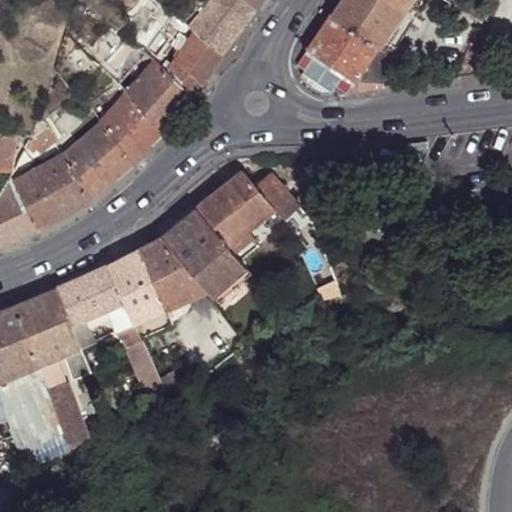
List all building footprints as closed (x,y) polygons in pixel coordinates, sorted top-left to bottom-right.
[(208,0),(188,25),(194,30),(222,53),(257,4),(251,0),(208,0)] [(339,0),(331,13),(379,44),(408,2),(421,11),(427,0),(339,0)] [(379,44),(385,49),(391,52),(421,11),(408,2),(379,44)] [(379,44),(331,13),(307,49),(305,52),(365,91),(384,89),(385,49),(379,44)] [(165,71),(192,96),(222,53),(194,30),(165,71)] [(178,35),(171,45),(175,49),(183,39),(178,35)] [(365,91),(305,52),(297,64),(304,70),(302,73),(305,81),(311,88),(318,91),(324,93),(331,92),(334,89),(342,94),(365,91)] [(125,92),(162,130),(192,96),(165,71),(159,65),(153,60),(125,92)] [(97,121),(129,164),(162,130),(125,92),(97,121)] [(41,111),(32,135),(35,136),(31,143),(38,152),(56,140),(41,111)] [(97,121),(64,155),(86,200),(129,164),(97,121)] [(16,135),(0,133),(0,167),(10,169),(14,146),(16,135)] [(16,135),(14,146),(27,149),(31,143),(35,136),(32,135),(16,135)] [(61,215),(37,169),(27,149),(8,178),(10,182),(36,230),(61,215)] [(64,155),(37,169),(61,215),(86,200),(64,155)] [(195,207),(227,247),(241,236),(274,210),(253,184),(241,170),(195,207)] [(253,184),(274,210),(287,226),(293,221),(288,215),(298,207),(268,171),(253,184)] [(0,189),(0,245),(36,230),(10,182),(8,178),(0,189)] [(367,219),(361,203),(341,210),(348,228),(367,219)] [(211,297),(246,269),(240,262),(227,247),(195,207),(159,237),(191,274),(206,291),(211,297)] [(315,233),(310,223),(301,225),(306,237),(315,233)] [(241,236),(227,247),(240,262),(254,251),(241,236)] [(191,274),(159,237),(138,248),(163,308),(167,307),(206,291),(191,274)] [(315,273),(329,291),(340,289),(319,243),(306,249),(305,249),(319,270),(315,273)] [(163,308),(138,248),(109,264),(140,340),(171,326),(163,308)] [(109,264),(55,288),(90,373),(106,365),(96,340),(91,325),(112,315),(119,330),(150,405),(166,398),(140,340),(109,264)] [(249,272),(246,269),(211,297),(214,301),(249,272)] [(90,373),(55,288),(16,304),(39,364),(48,390),(67,382),(90,373)] [(0,378),(39,364),(16,304),(0,309),(0,378)] [(96,340),(119,330),(112,315),(91,325),(96,340)] [(168,394),(193,380),(186,367),(160,379),(168,394)] [(87,436),(67,382),(48,390),(63,431),(68,446),(87,436)] [(0,393),(0,425),(9,422),(2,398),(0,393)] [(112,424),(119,421),(114,413),(109,415),(109,417),(112,424)] [(106,427),(112,424),(109,417),(103,419),(106,427)] [(59,450),(68,446),(63,431),(53,437),(59,450)] [(27,467),(59,450),(53,437),(52,432),(21,448),(27,467)]
